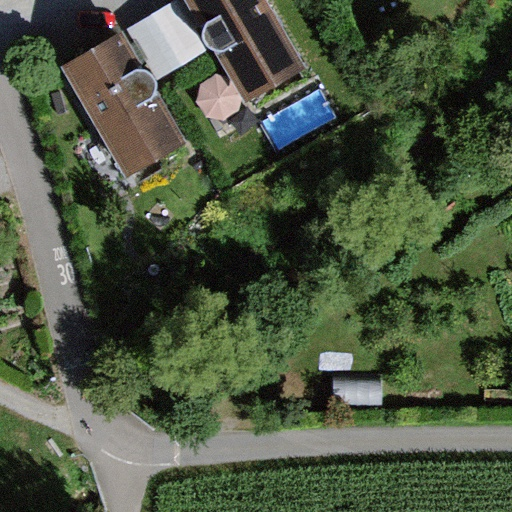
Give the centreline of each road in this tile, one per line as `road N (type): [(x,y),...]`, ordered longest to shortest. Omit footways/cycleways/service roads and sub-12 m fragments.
road 1 (residential): [(0,116),(110,443),(511,439)]
road 2 (track): [(110,443),(0,384)]
